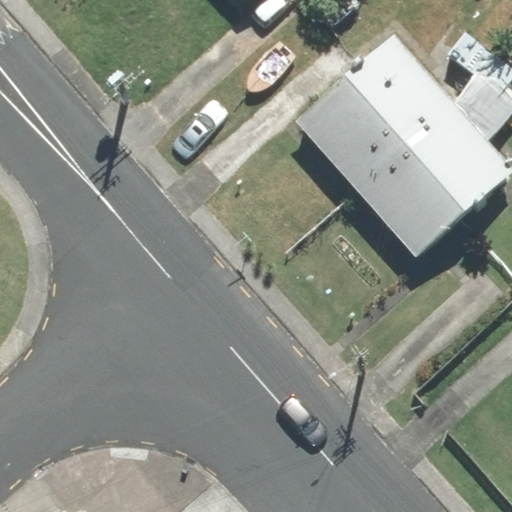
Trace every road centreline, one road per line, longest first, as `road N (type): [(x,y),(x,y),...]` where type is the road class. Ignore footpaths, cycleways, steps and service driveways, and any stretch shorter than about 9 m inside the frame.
road 1 (residential): [(371,511),(167,278)]
road 2 (residential): [(167,278),(0,84)]
road 3 (residential): [(0,428),(167,278)]
